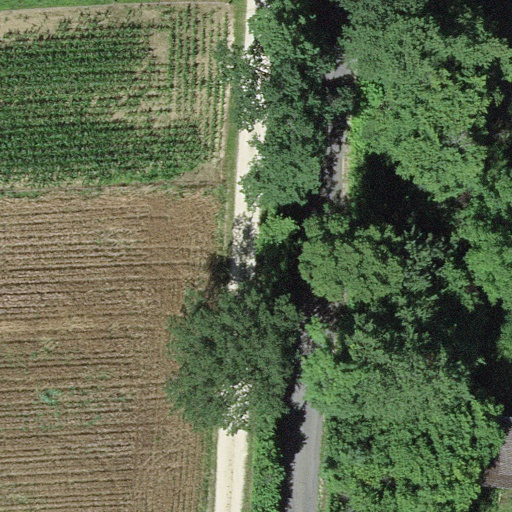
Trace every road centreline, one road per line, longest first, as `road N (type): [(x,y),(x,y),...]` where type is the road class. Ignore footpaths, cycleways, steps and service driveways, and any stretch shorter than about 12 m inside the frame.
road 1 (track): [(252,0),(219,511)]
road 2 (unclassified): [(335,0),(302,511)]
